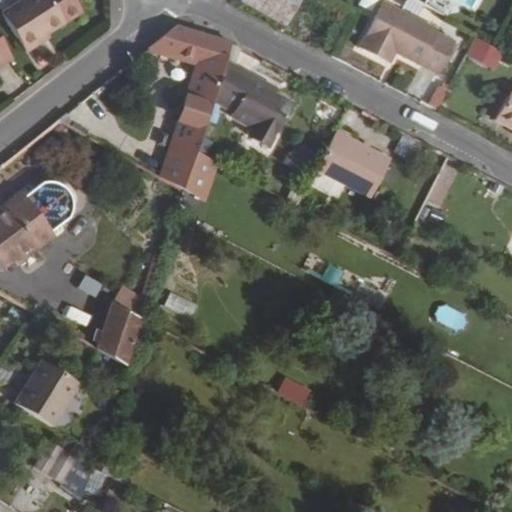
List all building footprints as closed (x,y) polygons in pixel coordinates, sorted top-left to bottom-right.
[(25,0),(1,16),(25,54),(39,45),(38,42),(47,37),(64,26),(77,17),(65,0),(25,0)] [(288,40),(307,6),(295,0),(255,0),(246,17),(288,40)] [(392,0),(429,21),(441,0),(392,0)] [(455,62),(381,23),(361,60),(392,76),(398,65),(441,88),(455,62)] [(475,37),(467,57),(496,70),(505,50),(475,37)] [(234,58),(179,40),(150,62),(202,80),(181,134),(205,143),(214,117),(227,78),(234,58)] [(0,67),(11,61),(0,43),(0,67)] [(272,159),(293,119),(276,109),(254,98),(256,93),(227,78),(214,117),(235,128),(233,133),(255,144),(253,148),(272,159)] [(276,109),(279,106),(256,93),(254,98),(276,109)] [(511,107),(498,133),(511,140),(511,107)] [(202,153),(205,143),(181,134),(175,151),(162,148),(147,182),(184,202),(197,167),(202,153)] [(350,153),(352,150),(337,142),(315,183),(369,212),(391,175),(350,153)] [(395,166),(419,177),(428,158),(404,147),(395,166)] [(202,153),(197,167),(208,171),(213,157),(202,153)] [(220,179),(197,167),(184,202),(175,225),(194,235),(203,212),(207,214),(220,179)] [(27,213),(23,207),(0,223),(0,280),(50,243),(43,234),(27,213)] [(33,211),(30,211),(27,213),(43,234),(45,232),(46,230),(47,227),(47,224),(46,220),(44,217),(40,214),(37,211),(33,211)] [(163,309),(191,320),(197,302),(170,292),(163,309)] [(97,351),(96,351),(91,362),(123,381),(137,340),(139,332),(111,317),(97,351)] [(51,440),(78,397),(42,374),(14,417),(51,440)] [(277,393),(304,405),(311,390),(285,377),(277,393)] [(63,463),(50,455),(34,481),(47,489),(63,463)] [(77,472),(64,464),(48,490),(61,498),(77,472)] [(85,503),(93,482),(81,477),(73,498),(85,503)]
